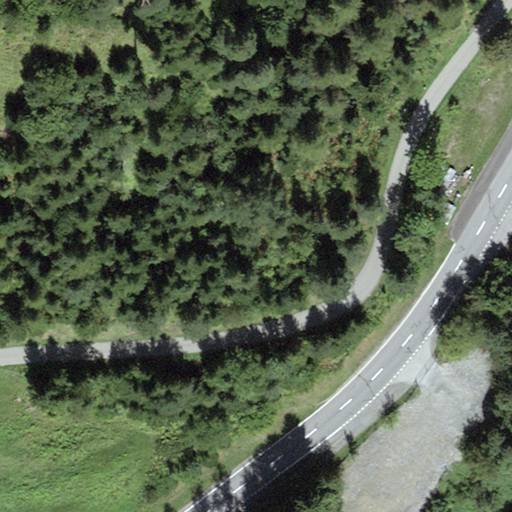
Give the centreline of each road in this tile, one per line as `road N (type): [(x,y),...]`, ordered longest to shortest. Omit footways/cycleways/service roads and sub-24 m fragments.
road 1 (unclassified): [(505,0),(432,93),(397,156),(374,276),(348,312),(275,332),(0,353)]
road 2 (secondary): [(206,511),(383,366),(435,300),(511,172)]
